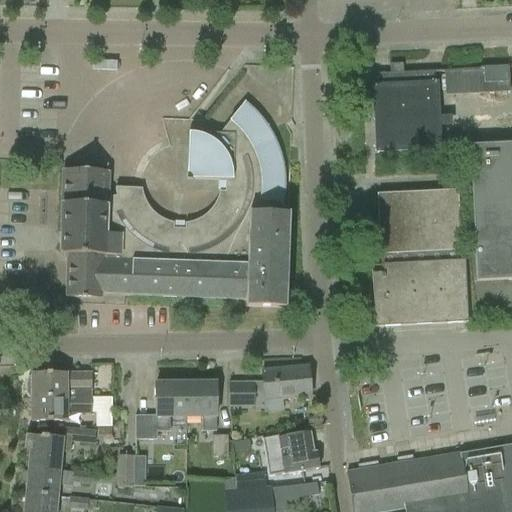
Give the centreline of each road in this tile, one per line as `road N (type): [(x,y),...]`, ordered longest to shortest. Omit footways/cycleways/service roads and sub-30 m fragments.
road 1 (residential): [(0,348),(321,341)]
road 2 (residential): [(309,36),(0,30)]
road 3 (residential): [(321,341),(309,36)]
road 4 (residential): [(511,27),(309,36)]
road 5 (residential): [(344,511),(321,341)]
